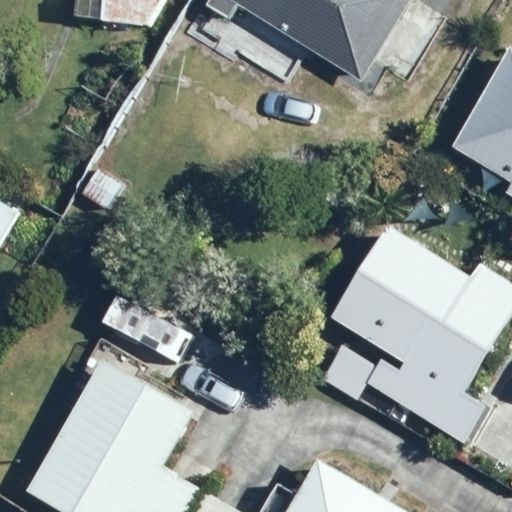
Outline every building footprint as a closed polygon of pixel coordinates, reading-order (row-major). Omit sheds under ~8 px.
[(100,0),(101,14),(112,14),(112,19),(159,22),(170,0),(100,0)] [(427,0),(220,0),(219,3),(239,15),(248,1),(371,80),(381,64),(411,84),(454,17),(427,0)] [(511,173),(511,65),(464,145),(511,173)] [(104,96),(88,125),(110,138),(127,108),(104,96)] [(110,170),(95,195),(114,207),(130,183),(110,170)] [(64,172),(47,202),(66,213),(83,183),(64,172)] [(0,193),(0,252),(1,253),(27,210),(0,193)] [(397,347),(375,382),(471,441),(496,402),(475,389),(511,329),(511,273),(491,261),(484,272),(401,222),(344,315),(397,347)] [(170,466),(203,411),(116,359),(39,490),(76,511),(197,511),(211,490),(170,466)] [(421,511),(331,458),(298,511),(421,511)] [(253,511),(217,491),(204,511),(253,511)]
